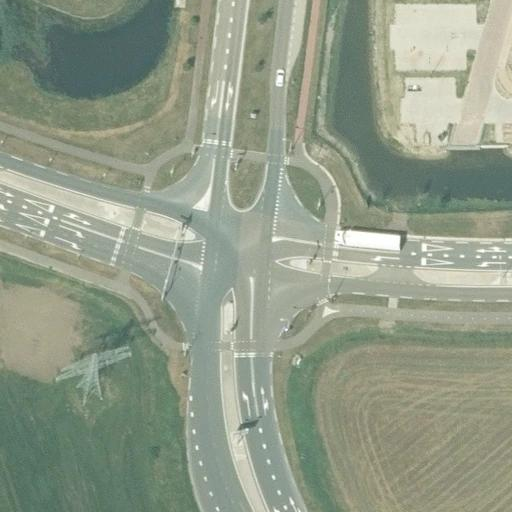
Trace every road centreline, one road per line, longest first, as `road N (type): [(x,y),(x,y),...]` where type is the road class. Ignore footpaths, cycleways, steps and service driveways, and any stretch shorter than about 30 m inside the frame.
road 1 (unclassified): [(262,278),(511,293)]
road 2 (unclassified): [(511,251),(341,242),(264,228)]
road 3 (tertiary): [(208,270),(205,440),(228,511)]
road 4 (tertiary): [(296,511),(265,394),(262,278)]
road 5 (unclassified): [(264,228),(289,0)]
road 6 (unclassified): [(235,0),(213,222)]
road 7 (tertiary): [(213,222),(0,156)]
road 8 (tertiary): [(0,196),(208,270)]
